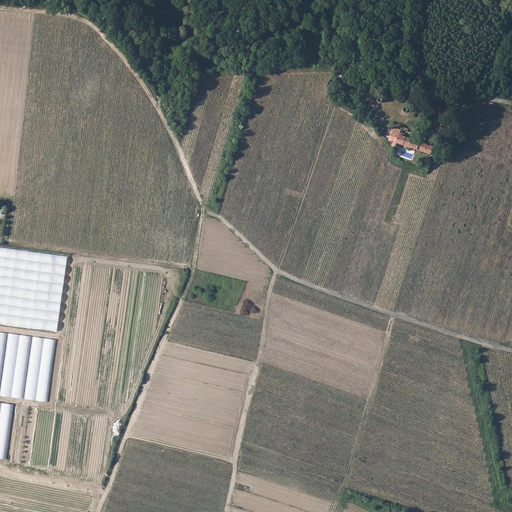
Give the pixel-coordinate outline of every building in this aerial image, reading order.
[(397,141),(397,143),(432,154),(435,147),(415,141),(400,134),(403,128),(396,125),(389,140),(392,141),(393,140),(397,141)] [(437,126),(435,136),(442,138),(444,128),(437,126)] [(0,247),(0,323),(58,331),(68,255),(0,247)] [(1,396),(49,401),(56,339),(8,333),(1,396)] [(0,456),(8,457),(14,404),(0,402),(0,456)]
